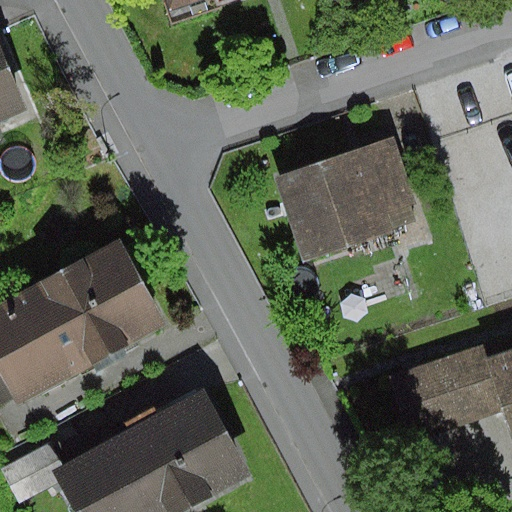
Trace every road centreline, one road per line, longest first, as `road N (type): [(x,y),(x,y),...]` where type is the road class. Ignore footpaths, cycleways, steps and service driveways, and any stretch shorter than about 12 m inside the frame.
road 1 (residential): [(162,144),(358,511)]
road 2 (residential): [(511,26),(162,144)]
road 3 (residential): [(81,0),(162,144)]
